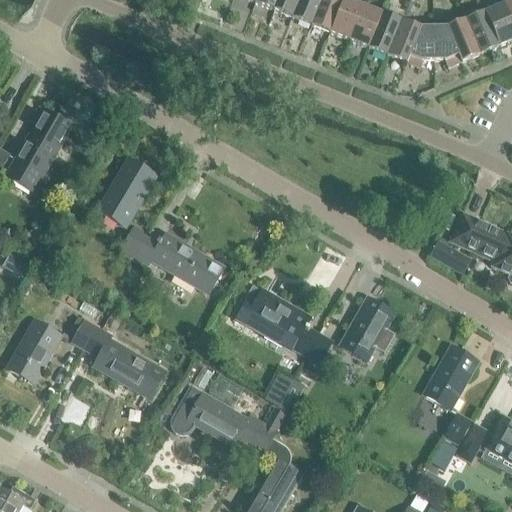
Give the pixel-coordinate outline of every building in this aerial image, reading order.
[(255,0),(254,5),(272,12),(277,0),(255,0)] [(298,0),(277,0),(272,12),(291,20),(298,0)] [(298,0),(291,20),(309,27),(320,0),(298,0)] [(320,0),(309,27),(328,34),(341,0),(320,0)] [(341,0),(328,34),(347,42),(361,7),(344,0),(341,0)] [(511,0),(500,6),(511,34),(511,0)] [(497,49),(511,42),(511,34),(500,6),(482,14),(497,49)] [(347,42),(367,50),(381,15),(361,7),(347,42)] [(479,57),(497,49),(482,14),(464,22),(479,57)] [(367,50),(386,58),(400,22),(381,15),(367,50)] [(386,58),(405,65),(419,30),(400,22),(386,58)] [(464,22),(446,30),(461,65),(479,57),(464,22)] [(422,63),(433,63),(432,30),(419,30),(405,65),(419,71),(422,63)] [(447,71),(461,65),(446,30),(432,30),(433,63),(443,63),(447,71)] [(25,147),(16,163),(11,171),(6,180),(7,181),(8,178),(39,196),(38,198),(39,199),(51,178),(44,175),(70,129),(43,114),(35,129),(25,147)] [(127,163),(97,214),(124,231),(155,179),(127,163)] [(501,236),(462,219),(448,251),(455,255),(498,274),(497,276),(511,282),(511,242),(504,260),(492,255),(501,236)] [(36,230),(22,238),(28,248),(42,240),(36,230)] [(121,253),(135,261),(148,238),(134,230),(121,253)] [(194,290),(198,292),(207,298),(223,271),(213,265),(166,237),(161,245),(148,238),(135,261),(137,262),(146,268),(149,269),(151,265),(194,290)] [(438,245),(430,259),(447,269),(455,255),(448,251),(438,245)] [(246,300),(238,315),(234,322),(258,336),(262,329),(293,348),(290,352),(305,361),(319,337),(306,330),(311,321),(262,293),(262,292),(259,297),(251,293),(248,298),(255,302),(254,304),(246,300)] [(367,300),(338,349),(365,365),(374,349),(383,355),(394,337),(384,331),(393,316),(367,300)] [(79,312),(90,318),(94,309),(83,303),(79,312)] [(84,352),(98,329),(99,329),(100,327),(82,317),(80,321),(77,319),(72,328),(78,331),(71,344),(84,352)] [(60,332),(57,336),(34,323),(6,372),(31,387),(59,338),(67,343),(70,338),(60,332)] [(102,331),(99,329),(98,329),(84,352),(98,359),(93,368),(150,402),(166,375),(109,342),(112,337),(114,332),(105,327),(102,331)] [(331,345),(319,337),(305,361),(318,368),(331,345)] [(212,351),(203,346),(198,354),(206,360),(212,351)] [(422,398),(449,413),(477,364),(450,349),(422,398)] [(279,377),(265,403),(279,410),(293,385),(279,377)] [(168,423),(168,426),(169,430),(170,433),(172,435),(175,437),(178,438),(181,438),(185,437),(187,436),(190,433),(193,428),(231,450),(236,440),(249,448),(262,426),(249,418),(246,423),(201,397),(188,389),(182,398),(168,423)] [(244,511),(280,511),(300,477),(286,469),(288,465),(288,461),(288,457),(286,454),(284,450),(281,448),(271,443),(276,434),(285,417),(274,411),(265,427),(262,426),(249,448),(263,456),(262,458),(272,464),(244,511)] [(445,439),(458,447),(470,425),(457,418),(445,439)] [(511,425),(501,420),(484,450),(511,465),(511,425)] [(474,427),(456,458),(469,466),(487,434),(474,427)] [(342,436),(338,442),(337,444),(349,450),(350,449),(353,442),(354,441),(342,435),(342,436)] [(350,449),(360,454),(364,448),(353,442),(350,449)] [(444,473),(456,452),(442,444),(430,465),(444,473)] [(402,480),(414,487),(419,479),(406,472),(402,480)] [(0,494),(0,511),(18,511),(21,508),(29,511),(34,502),(11,489),(6,498),(0,494)] [(407,511),(424,511),(431,501),(418,494),(407,511)] [(443,511),(444,510),(432,503),(426,511),(443,511)]
